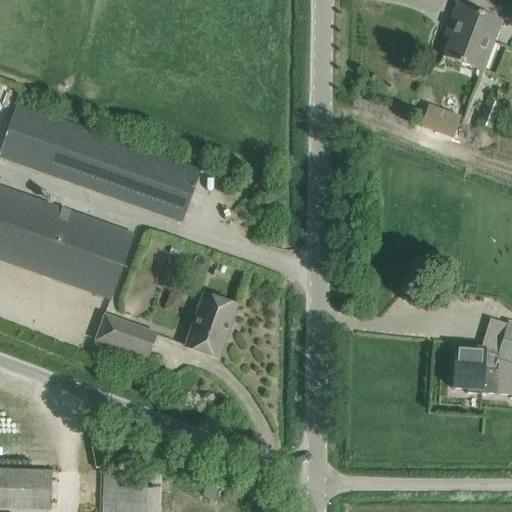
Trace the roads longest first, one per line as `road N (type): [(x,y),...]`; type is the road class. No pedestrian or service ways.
road 1 (unclassified): [(313,469),(318,0)]
road 2 (unclassified): [(313,469),(0,351)]
road 3 (unknown): [(313,469),(511,476)]
